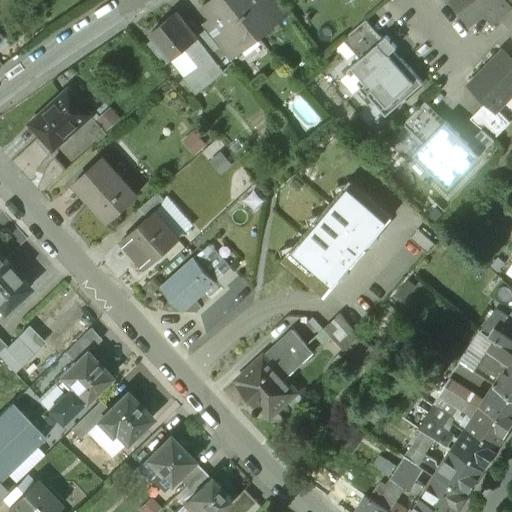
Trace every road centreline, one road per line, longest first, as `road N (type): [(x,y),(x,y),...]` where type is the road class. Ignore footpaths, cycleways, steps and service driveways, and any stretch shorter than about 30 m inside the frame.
road 1 (residential): [(0,177),(284,491),(314,511)]
road 2 (residential): [(142,0),(0,96)]
